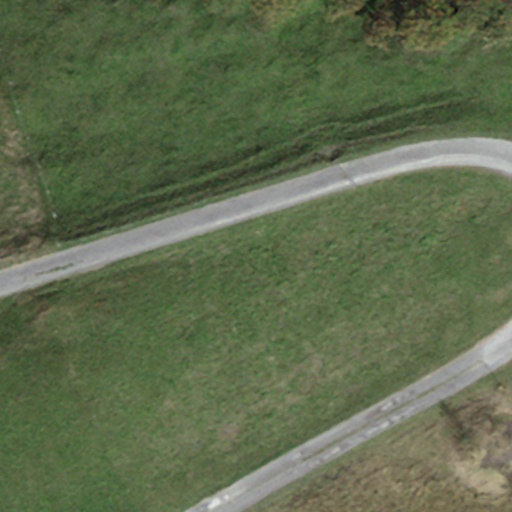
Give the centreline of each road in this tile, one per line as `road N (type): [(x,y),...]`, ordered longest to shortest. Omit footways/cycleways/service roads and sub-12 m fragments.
road 1 (track): [(511,164),(462,151),(395,161),(0,286)]
road 2 (track): [(214,511),(511,340)]
